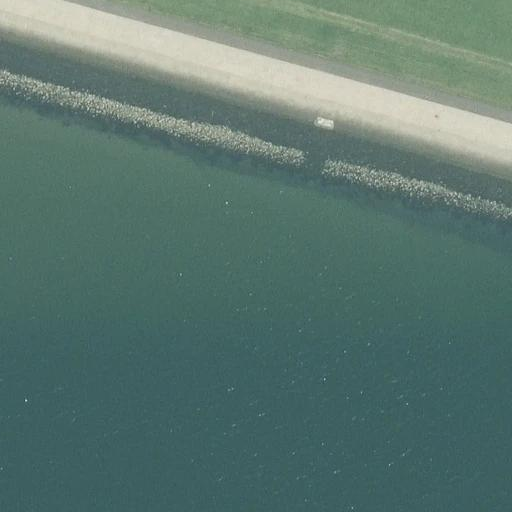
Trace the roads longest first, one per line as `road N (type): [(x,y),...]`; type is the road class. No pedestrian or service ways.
road 1 (track): [(103,0),(511,112)]
road 2 (track): [(511,56),(307,0)]
